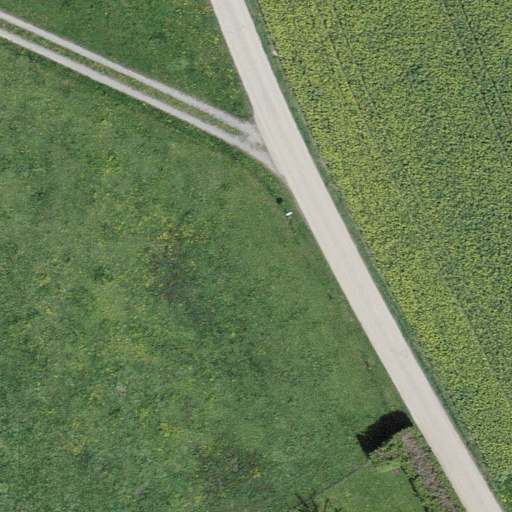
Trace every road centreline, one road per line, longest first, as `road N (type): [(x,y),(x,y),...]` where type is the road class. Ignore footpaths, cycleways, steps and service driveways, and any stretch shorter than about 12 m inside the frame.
road 1 (unclassified): [(487,511),(285,155),(230,0)]
road 2 (track): [(285,155),(0,29)]
